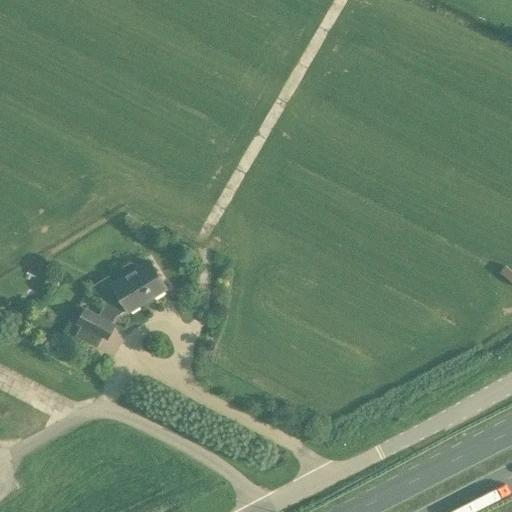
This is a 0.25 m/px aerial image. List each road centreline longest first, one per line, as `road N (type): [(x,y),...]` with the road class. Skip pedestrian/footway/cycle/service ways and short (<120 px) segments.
road 1 (unclassified): [(261,511),(511,380)]
road 2 (primary): [(511,429),(352,511)]
